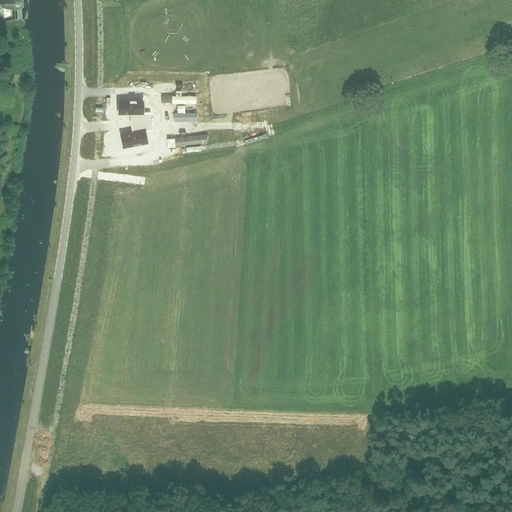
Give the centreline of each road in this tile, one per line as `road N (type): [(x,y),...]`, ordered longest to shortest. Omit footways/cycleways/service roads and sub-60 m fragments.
road 1 (unclassified): [(14,511),(73,164),(77,0)]
road 2 (track): [(99,0),(88,221),(38,511)]
